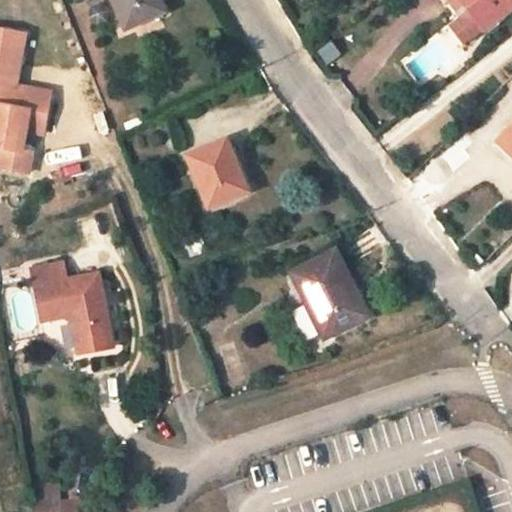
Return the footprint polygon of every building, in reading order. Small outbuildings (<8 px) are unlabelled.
[(82,0),(86,8),(87,7),(94,25),(107,21),(100,3),(101,2),(100,0),(82,0)] [(157,0),(110,0),(123,28),(163,12),(157,0)] [(461,0),(447,0),(461,18),(450,26),(462,43),(481,28),(461,0)] [(511,0),(461,0),(481,28),(482,28),(511,5),(511,0)] [(0,167),(27,173),(30,152),(21,151),(24,132),(41,134),(49,92),(15,86),(24,34),(0,29),(0,167)] [(328,63),(344,54),(335,39),(319,49),(328,63)] [(511,124),(499,138),(511,150),(508,152),(511,156),(511,124)] [(511,150),(499,138),(496,140),(508,152),(511,150)] [(224,141),(186,156),(207,207),(245,192),(224,141)] [(78,220),(85,239),(114,229),(108,210),(78,220)] [(334,252),(291,273),(306,304),(321,334),(322,337),(366,316),(334,252)] [(61,264),(31,270),(40,319),(62,314),(72,320),(78,352),(110,347),(96,275),(64,281),(61,264)] [(296,309),(295,321),(302,336),(310,339),(321,334),(306,304),(296,309)] [(57,482),(30,482),(30,500),(59,500),(59,498),(57,498),(57,482)] [(59,498),(59,500),(58,511),(80,511),(81,499),(59,498)] [(58,511),(59,500),(30,500),(30,511),(58,511)]
